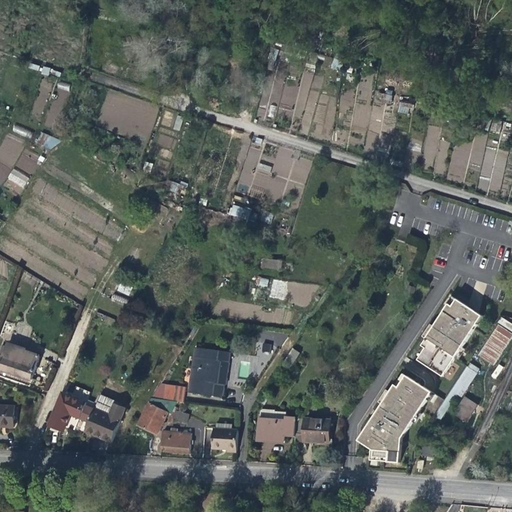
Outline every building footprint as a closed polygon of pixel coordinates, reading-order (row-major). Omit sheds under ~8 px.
[(44,115),(50,82),(40,80),(34,113),(44,115)] [(390,102),(392,96),(379,92),(377,98),(390,102)] [(399,101),(397,112),(409,114),(411,104),(399,101)] [(447,139),(440,138),(440,126),(425,125),(424,171),(446,172),(447,139)] [(469,159),(481,162),(488,134),(474,131),(472,141),(456,137),(446,179),(463,183),(469,159)] [(40,133),(37,145),(55,149),(58,137),(40,133)] [(504,162),(507,153),(498,151),(496,160),(504,162)] [(16,166),(32,174),(38,162),(22,154),(16,166)] [(257,171),(269,174),(271,167),(259,163),(257,171)] [(23,188),(29,178),(13,168),(7,178),(23,188)] [(229,216),(249,219),(250,208),(230,205),(229,216)] [(424,256),(428,241),(407,235),(405,244),(417,247),(415,254),(424,256)] [(264,259),(263,268),(282,271),(283,261),(264,259)] [(257,285),(267,287),(269,279),(260,277),(257,285)] [(272,280),(271,294),(284,295),(285,281),(272,280)] [(503,316),(511,319),(511,291),(511,294),(509,293),(501,315),(503,316)] [(483,318),(454,299),(416,358),(444,376),(483,318)] [(511,323),(502,317),(477,355),(493,365),(511,336),(511,323)] [(264,344),(263,351),(270,352),(271,345),(264,344)] [(9,345),(1,370),(33,380),(41,355),(9,345)] [(219,350),(196,347),(194,358),(190,392),(223,397),(225,384),(227,382),(228,376),(229,362),(218,360),(219,350)] [(292,367),(300,354),(293,349),(285,362),(292,367)] [(476,373),(468,368),(434,418),(439,420),(457,394),(461,397),(476,373)] [(432,393),(404,374),(360,442),(373,450),(372,461),(401,464),(403,440),(432,393)] [(164,401),(165,401),(178,402),(184,403),(186,387),(167,384),(164,401)] [(72,415),(90,423),(95,410),(87,406),(88,403),(64,393),(49,426),(65,433),(67,427),(68,424),(72,415)] [(436,411),(444,400),(436,395),(428,406),(436,411)] [(479,405),(465,397),(455,414),(463,420),(468,423),(479,405)] [(96,409),(95,410),(90,423),(86,432),(102,439),(113,443),(122,421),(121,420),(126,409),(115,404),(110,415),(96,409)] [(149,404),(139,425),(151,431),(158,435),(169,413),(149,404)] [(0,405),(0,427),(2,428),(15,429),(17,407),(0,405)] [(286,436),(295,437),(296,422),(297,417),(286,416),(286,420),(273,419),(274,412),(274,411),(264,410),(261,413),(259,439),(276,440),(286,441),(286,436)] [(177,412),(175,420),(188,423),(190,415),(177,412)] [(331,420),(299,417),(296,422),(295,437),(295,442),(315,443),(329,444),(331,420)] [(238,453),(238,435),(239,431),(233,431),(233,426),(216,425),(216,430),(214,430),(213,450),(228,451),(228,453),(238,453)] [(163,432),(162,453),(185,454),(190,454),(192,433),(178,433),(179,429),(172,429),(172,432),(163,432)] [(435,457),(436,457),(436,454),(436,451),(435,448),(432,446),(429,446),(427,446),(425,446),(422,448),(421,451),(421,453),(421,455),(435,457)]
